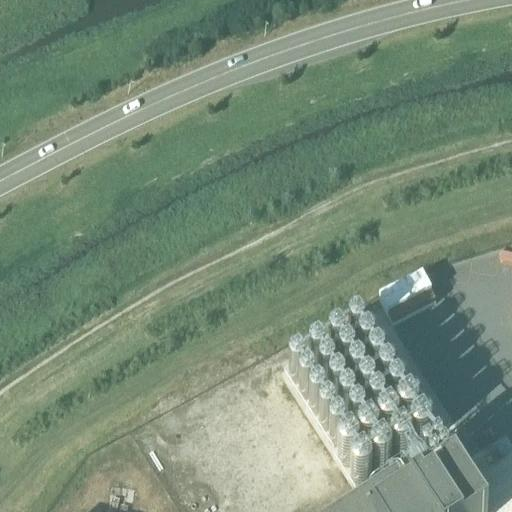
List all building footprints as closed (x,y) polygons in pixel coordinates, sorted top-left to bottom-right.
[(361,344),(362,342),(363,341),(363,339),(363,337),(363,336),(362,334),(361,333),(359,332),(358,331),(356,331),(354,331),(353,331),(351,332),(350,333),(349,334),(348,335),(347,337),(347,338),(347,340),(347,342),(348,343),(349,345),(351,346),(352,346),(354,347),(356,347),(357,347),(359,346),(360,345),(361,344)] [(342,356),(342,355),(343,353),(343,352),(343,350),(343,348),(342,347),(341,346),(339,344),(338,344),(336,343),(334,343),(333,344),(331,344),(330,345),(329,346),(328,348),(327,349),(327,351),(327,353),(328,354),(328,356),(329,357),(331,358),(332,359),(334,359),(336,359),(337,359),(339,359),(340,358),(342,356)] [(372,361),(372,360),(373,358),(373,356),(373,355),(373,353),(372,351),(371,350),(369,349),(368,348),(366,348),(364,348),(363,348),(361,349),(360,350),(359,351),(358,352),(357,354),(357,356),(357,357),(358,359),(358,361),(359,362),(361,363),(362,364),(364,364),(366,364),(367,364),(369,363),(370,362),(372,361)] [(322,369),(322,368),(323,366),(323,365),(323,363),(323,361),(322,360),(321,358),(319,357),(318,357),(316,356),(314,356),(313,356),(311,357),(310,358),(309,359),(308,361),(307,362),(307,364),(307,366),(308,367),(308,369),(309,370),(311,371),(312,372),(314,372),(316,372),(317,372),(319,371),(320,370),(322,369)] [(353,373),(354,372),(354,370),(354,368),(354,367),(354,365),(353,364),(352,362),(350,361),(349,360),(347,360),(346,360),(344,360),(342,361),(341,362),(340,363),(339,365),(338,366),(338,368),(338,370),(339,371),(339,373),(341,374),(342,375),(343,376),(345,376),(347,376),(348,376),(350,375),(351,374),(353,373)] [(382,377),(383,375),(384,374),(384,372),(384,371),(383,369),(383,367),(381,366),(380,365),(379,364),(377,364),(375,364),(374,364),(372,365),(371,366),(369,367),(369,368),(368,370),(368,372),(368,373),(368,375),(369,376),(370,378),(372,379),(373,380),(375,380),(376,380),(378,380),(380,379),(381,378),(382,377)] [(302,382),(303,380),(303,379),(304,377),(303,375),(303,374),(302,372),(301,371),(300,370),(298,369),(296,369),(295,369),(293,369),(292,370),(290,371),(289,372),(288,373),(287,375),(287,377),(287,378),(288,380),(289,381),(290,383),(291,384),(293,384),(294,385),(296,385),(298,385),(299,384),(301,383),(302,382)] [(332,387),(333,386),(334,384),(334,382),(334,381),(333,379),(333,377),(331,376),(330,375),(329,374),(327,374),(325,374),(324,374),(322,375),(321,376),(319,377),(318,379),(318,380),(318,382),(318,383),(318,385),(319,387),(320,388),(322,389),(323,390),(325,390),(326,390),(328,390),(330,389),(331,388),(332,387)] [(363,390),(364,388),(364,387),(364,385),(364,383),(364,382),(363,380),(362,379),(360,378),(359,377),(357,377),(356,377),(354,377),(352,378),(351,379),(350,380),(349,381),(348,383),(348,384),(348,386),(349,388),(350,389),(351,390),(352,391),(354,392),(355,393),(357,393),(359,392),(360,392),(361,391),(363,390)] [(392,392),(393,391),(394,389),(394,388),(394,386),(393,384),(393,383),(392,382),(390,381),(389,380),(387,379),(385,379),(384,380),(382,380),(381,381),(379,383),(379,384),(378,386),(378,387),(378,389),(378,391),(379,392),(380,393),(382,394),(383,395),(385,396),(387,396),(388,395),(390,395),(391,394),(392,392)] [(312,398),(312,396),(313,395),(313,393),(313,391),(313,390),(312,388),(311,387),(309,386),(308,385),(306,385),(305,385),(303,385),(301,386),(300,387),(299,388),(298,389),(297,391),(297,393),(297,394),(298,396),(298,397),(300,399),(301,400),(302,401),(304,401),(306,401),(307,401),(309,400),(310,399),(312,398)] [(342,402),(343,401),(343,399),(344,398),(343,396),(343,394),(342,393),(341,392),(340,391),(338,390),(337,390),(335,390),(333,390),(332,390),(330,391),(329,393),(328,394),(328,396),(327,397),(328,399),(328,401),(329,402),(330,403),(331,404),(333,405),(334,405),(336,405),(338,405),(339,405),(341,404),(342,402)] [(372,405),(373,404),(374,402),(374,400),(374,399),(373,397),(373,396),(372,394),(370,393),(369,393),(367,392),(365,392),(364,392),(362,393),(361,394),(359,395),(359,397),(358,398),(358,400),(358,402),(358,403),(359,405),(360,406),(362,407),(363,408),(365,408),(366,408),(368,408),(370,407),(371,406),(372,405)] [(401,409),(402,407),(403,406),(403,404),(403,402),(403,401),(402,399),(401,398),(399,397),(398,396),(396,396),(394,396),(393,396),(391,397),(390,398),(389,399),(388,400),(387,402),(387,404),(387,405),(387,407),(388,408),(389,410),(391,411),(392,412),(394,412),(396,412),(397,412),(399,411),(400,410),(401,409)] [(321,413),(322,412),(323,410),(323,409),(323,407),(322,405),(322,404),(321,403),(319,402),(318,401),(316,401),(315,401),(313,401),(312,401),(310,402),(309,404),(308,405),(308,406),(307,408),(308,410),(308,411),(309,413),(310,414),(311,415),(313,416),(314,416),(316,416),(317,416),(319,415),(320,414),(321,413)] [(352,418),(353,416),(354,415),(354,413),(354,411),(353,410),(353,408),(351,407),(350,406),(349,405),(347,405),(345,405),(344,405),(342,405),(341,406),(339,408),(339,409),(338,411),(338,412),(338,414),(338,416),(339,417),(340,419),(342,420),(343,420),(345,421),(346,421),(348,420),(350,420),(351,419),(352,418)] [(383,421),(384,419),(384,418),(384,416),(384,414),(384,413),(383,411),(382,410),(380,409),(379,408),(377,408),(376,408),(374,408),(372,408),(371,409),(370,411),(369,412),(368,414),(368,415),(368,417),(369,419),(369,420),(371,422),(372,423),(373,423),(375,424),(377,424),(378,423),(380,423),(381,422),(383,421)] [(414,428),(416,426),(417,424),(417,422),(417,420),(416,418),(415,416),(414,414),(412,412),(410,411),(408,411),(406,411),(404,411),(401,412),(400,413),(398,414),(397,416),(396,418),(395,421),(395,423),(396,425),(397,427),(398,429),(400,430),(402,431),(404,432),(407,432),(409,432),(411,431),(413,430),(414,428)] [(332,429),(333,428),(333,426),(334,424),(334,423),(333,421),(332,420),(331,418),(330,417),(328,417),(327,416),(325,416),(323,416),(322,417),(320,418),(319,419),(318,421),(318,422),(317,424),(318,426),(318,427),(319,429),(320,430),(321,431),(323,432),(324,432),(326,432),(328,432),(329,431),(331,430),(332,429)] [(363,434),(364,433),(364,431),(364,429),(364,428),(364,426),(363,425),(362,423),(361,422),(359,422),(357,421),(356,421),(354,421),(352,422),(351,423),(350,424),(349,426),(348,427),(348,429),(348,431),(349,432),(350,434),(351,435),(352,436),(353,437),(355,437),(357,437),(359,437),(360,436),(361,435),(363,434)] [(395,441),(396,439),(397,437),(397,434),(397,432),(397,430),(396,428),(394,426),(393,425),(391,424),(388,423),(386,423),(384,423),(382,424),(380,425),(378,427),(377,429),(376,431),(376,433),(376,435),(376,437),(377,439),(379,441),(380,443),(382,444),(385,444),(387,444),(389,444),(391,443),(393,442),(395,441)] [(427,447),(429,445),(430,443),(430,441),(430,439),(429,437),(428,435),(427,433),(425,431),(423,430),(421,430),(419,430),(417,430),(414,431),(412,432),(411,433),(410,435),(409,437),(408,440),(408,442),(409,444),(410,446),(411,448),(413,449),(415,450),(417,451),(420,451),(422,451),(424,450),(426,449),(427,447)] [(342,445),(343,443),(343,442),(344,440),(344,439),(343,437),(342,435),(341,434),(340,433),(338,432),(337,432),(335,432),(333,432),(332,433),(330,434),(329,435),(328,436),(328,438),(327,440),(328,441),(328,443),(329,445),(330,446),(331,447),(333,448),(334,448),(336,448),(338,448),(339,447),(341,446),(342,445)] [(375,454),(376,452),(377,450),(377,448),(377,446),(377,444),(376,442),(374,440),(373,438),(371,437),(369,437),(366,436),(364,437),(362,438),(360,439),(358,440),(357,442),(356,444),(356,447),(356,449),(357,451),(358,453),(359,455),(361,456),(363,457),(365,458),(367,458),(369,458),(371,457),(373,456),(375,454)] [(408,458),(409,457),(410,455),(411,452),(411,450),(410,448),(409,446),(408,444),(406,443),(404,442),(402,441),(399,441),(397,441),(395,442),(393,443),(392,445),(390,447),(389,449),(389,451),(389,453),(390,455),(391,457),(392,459),(394,461),(396,462),(398,462),(400,462),(402,462),(405,461),(407,460),(408,458)] [(355,465),(356,463),(357,461),(358,458),(358,456),(357,454),(356,452),(355,450),(353,449),(351,448),(349,447),(346,447),(344,447),(342,448),(340,449),(338,451),(337,453),(336,455),(336,457),(336,459),(337,461),(338,463),(339,465),(341,467),(343,468),(345,468),(347,468),(349,468),(352,467),(353,466),(355,465)] [(359,498),(337,511),(481,511),(480,510),(469,494),(460,480),(439,447),(359,498)] [(387,473),(388,471),(389,469),(390,467),(390,465),(389,462),(388,460),(387,459),(385,457),(383,456),(381,456),(378,455),(376,456),(374,456),(372,458),(370,459),(369,461),(368,463),(368,465),(368,468),(369,470),(370,472),(371,474),(373,475),(375,476),(377,477),(379,477),(381,477),(384,476),(385,475),(387,473)] [(368,484),(369,483),(370,480),(370,478),(370,476),(370,474),(369,472),(367,470),(365,469),(363,468),(361,467),(359,467),(357,467),(355,468),(353,469),(351,471),(350,472),(349,475),(349,477),(349,479),(349,481),(350,483),(352,485),(353,486),(355,488),(358,488),(360,488),(362,488),(364,487),(366,486),(368,484)]
